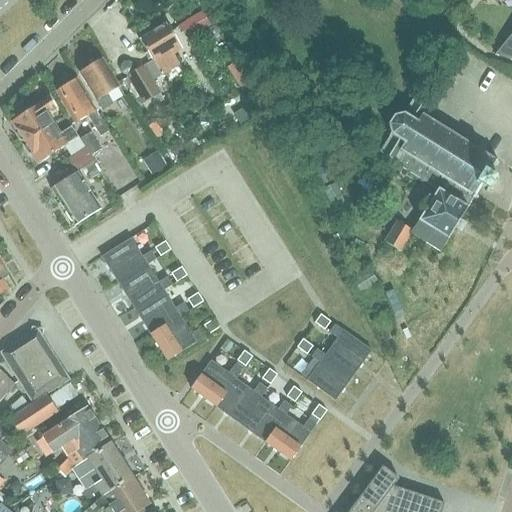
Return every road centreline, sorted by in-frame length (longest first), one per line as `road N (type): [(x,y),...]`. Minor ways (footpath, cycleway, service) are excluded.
road 1 (residential): [(321,511),(511,262)]
road 2 (residential): [(160,425),(60,266)]
road 3 (residential): [(314,511),(192,421),(160,425)]
road 4 (residential): [(0,89),(93,0)]
